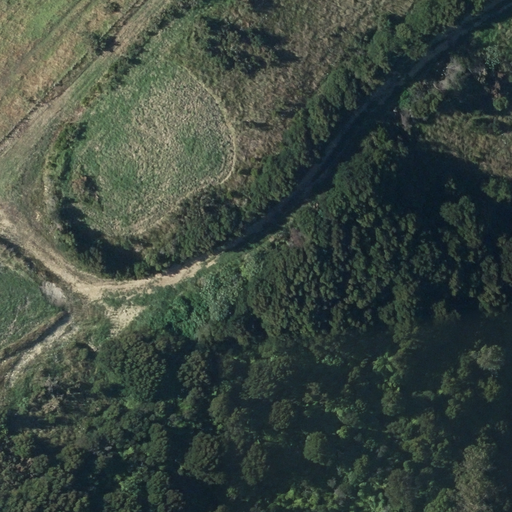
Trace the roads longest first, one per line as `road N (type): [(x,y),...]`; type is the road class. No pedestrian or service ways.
road 1 (track): [(501,0),(433,37),(364,99),(284,204),(134,273),(70,266),(0,217)]
road 2 (track): [(104,0),(0,107)]
